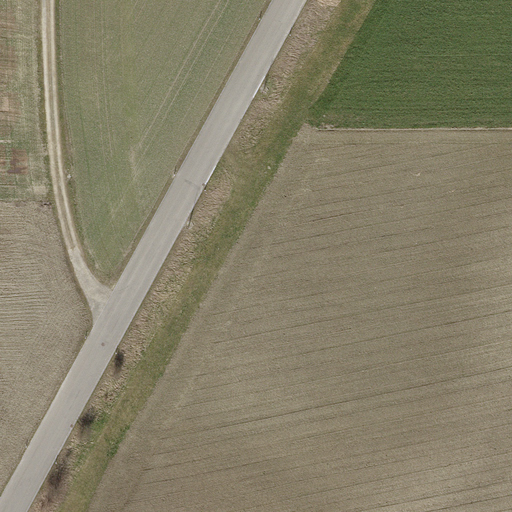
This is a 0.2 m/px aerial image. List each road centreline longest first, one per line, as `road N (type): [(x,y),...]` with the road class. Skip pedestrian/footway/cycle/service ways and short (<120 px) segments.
road 1 (tertiary): [(291,0),(16,511)]
road 2 (track): [(114,322),(72,256),(56,172),(46,0)]
road 3 (track): [(209,148),(250,152),(274,129),(346,0)]
